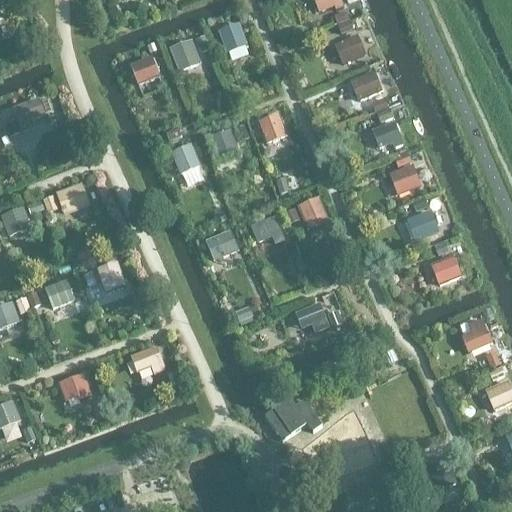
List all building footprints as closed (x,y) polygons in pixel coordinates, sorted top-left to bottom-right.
[(8,0),(0,0),(0,26),(16,21),(8,0)] [(343,0),(313,0),(321,16),(345,6),(343,0)] [(336,16),(340,34),(352,31),(348,14),(336,16)] [(237,25),(212,34),(221,63),(247,55),(237,25)] [(363,60),(354,38),(334,47),(343,68),(363,60)] [(169,50),(180,75),(202,65),(191,41),(169,50)] [(149,53),(122,66),(135,95),(162,82),(149,53)] [(375,72),(350,82),(359,103),(384,93),(375,72)] [(34,104),(1,115),(10,142),(43,131),(34,104)] [(285,132),(274,107),(251,117),(263,142),(285,132)] [(377,109),(355,117),(361,137),(384,130),(377,109)] [(218,163),(242,154),(233,130),(209,139),(218,163)] [(189,164),(175,137),(149,151),(164,178),(189,164)] [(395,159),(399,170),(413,166),(410,155),(395,159)] [(414,166),(388,178),(397,200),(424,188),(414,166)] [(80,192),(45,206),(55,231),(90,217),(80,192)] [(306,192),(277,204),(290,237),(320,225),(306,192)] [(25,208),(1,216),(9,239),(33,231),(25,208)] [(426,208),(401,220),(413,245),(438,233),(426,208)] [(251,228),(259,247),(284,237),(276,218),(251,228)] [(223,222),(193,236),(205,263),(235,249),(223,222)] [(110,257),(76,271),(88,301),(122,287),(110,257)] [(456,257),(431,266),(439,287),(463,278),(456,257)] [(46,288),(52,311),(75,304),(68,281),(46,288)] [(308,297),(281,308),(294,337),(321,326),(308,297)] [(14,300),(0,304),(0,336),(24,329),(14,300)] [(339,312),(327,316),(332,329),(343,325),(339,312)] [(488,348),(475,313),(447,323),(459,358),(488,348)] [(151,340),(113,354),(124,385),(162,370),(151,340)] [(86,375),(59,383),(66,404),(92,396),(86,375)] [(479,396),(488,415),(511,404),(511,388),(509,382),(479,396)] [(0,430),(23,422),(12,392),(0,396),(0,430)] [(321,430),(304,405),(296,411),(290,402),(265,420),(283,445),(307,427),(313,436),(321,430)] [(511,467),(511,430),(490,439),(503,471),(511,467)] [(447,465),(427,473),(436,496),(457,488),(447,465)]
